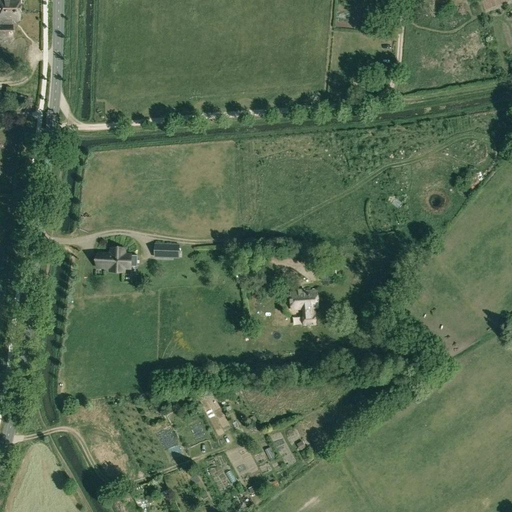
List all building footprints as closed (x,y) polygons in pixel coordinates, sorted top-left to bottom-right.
[(0,0),(0,13),(20,13),(19,0),(0,0)] [(435,0),(427,3),(431,15),(458,6),(455,0),(435,0)] [(0,25),(0,37),(13,37),(13,31),(13,26),(12,26),(12,21),(20,21),(20,13),(0,13),(0,20),(1,21),(2,26),(0,25)] [(180,248),(155,247),(155,261),(180,262),(180,248)] [(111,275),(125,275),(125,270),(138,271),(138,259),(125,259),(126,253),(113,253),(113,258),(99,257),(99,271),(111,272),(111,275)] [(336,266),(320,266),(321,282),(338,280),(336,266)] [(319,308),(317,291),(290,293),(292,310),(303,309),(304,326),(316,325),(315,308),(319,308)] [(394,385),(392,382),(383,385),(386,395),(395,392),(393,386),(394,385)] [(158,410),(161,416),(167,412),(163,407),(158,410)]
